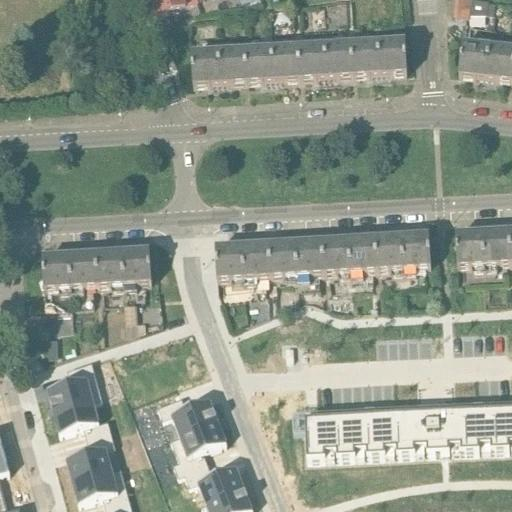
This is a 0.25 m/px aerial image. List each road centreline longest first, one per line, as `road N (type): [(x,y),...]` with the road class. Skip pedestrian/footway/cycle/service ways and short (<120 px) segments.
road 1 (tertiary): [(187,223),(511,206)]
road 2 (residential): [(187,223),(206,319),(281,511)]
road 3 (residential): [(46,511),(13,391),(8,231)]
road 4 (tertiary): [(435,120),(177,132)]
road 5 (tertiary): [(8,231),(187,223)]
road 6 (tertiary): [(177,132),(0,143)]
road 7 (residential): [(177,132),(131,0)]
road 8 (residential): [(435,120),(428,0)]
